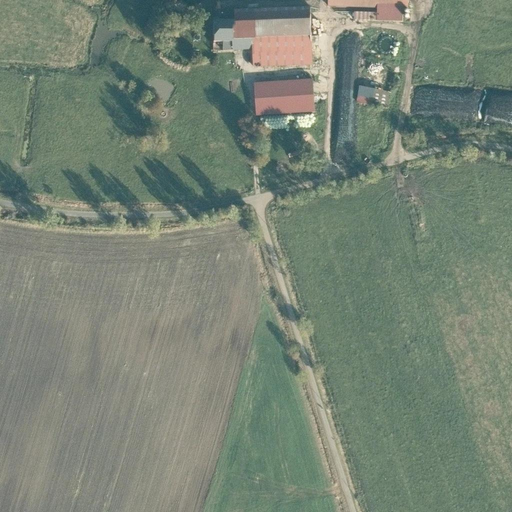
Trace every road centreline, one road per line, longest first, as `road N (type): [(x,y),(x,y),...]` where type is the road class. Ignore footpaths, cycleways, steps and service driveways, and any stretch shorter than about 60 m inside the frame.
road 1 (residential): [(356,511),(259,201)]
road 2 (unclassified): [(259,201),(102,217),(0,204)]
road 3 (unclassified): [(511,152),(465,145),(259,201)]
